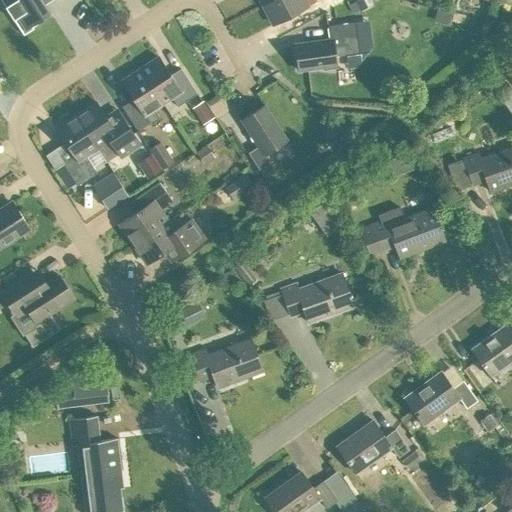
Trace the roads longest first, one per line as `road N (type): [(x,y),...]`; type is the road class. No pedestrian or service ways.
road 1 (residential): [(197,492),(135,326),(17,130),(31,98),(180,0)]
road 2 (residential): [(197,492),(511,265)]
road 3 (track): [(0,391),(127,311)]
